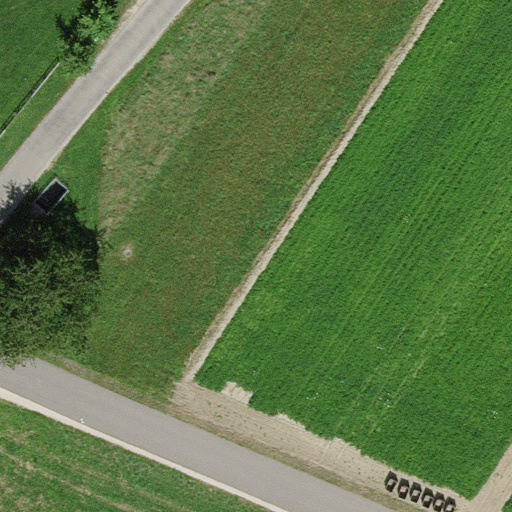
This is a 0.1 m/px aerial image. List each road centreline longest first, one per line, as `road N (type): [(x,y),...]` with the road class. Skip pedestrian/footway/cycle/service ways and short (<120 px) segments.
road 1 (residential): [(355,511),(0,362)]
road 2 (unclassified): [(189,0),(0,243)]
